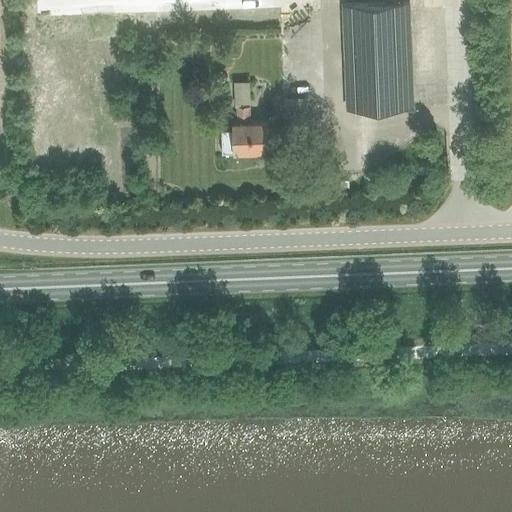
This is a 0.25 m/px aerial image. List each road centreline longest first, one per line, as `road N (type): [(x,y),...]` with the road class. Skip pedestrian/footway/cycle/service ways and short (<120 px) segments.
road 1 (unclassified): [(0,241),(110,248),(511,233)]
road 2 (primary): [(0,290),(511,270)]
